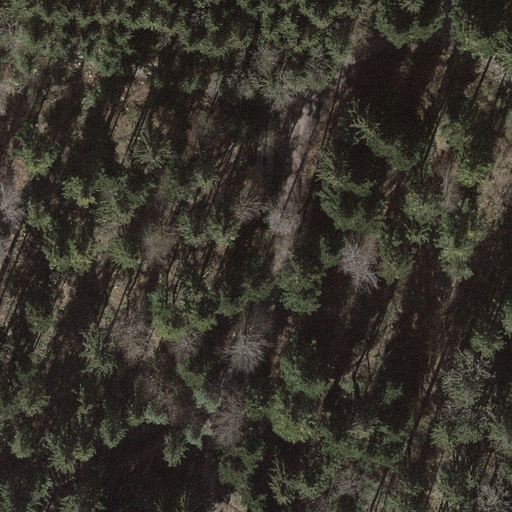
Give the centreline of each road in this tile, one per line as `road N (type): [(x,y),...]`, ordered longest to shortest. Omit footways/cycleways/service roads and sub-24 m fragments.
road 1 (track): [(204,511),(217,399),(262,313),(285,245),(297,95)]
road 2 (track): [(0,28),(252,95),(297,95)]
road 3 (track): [(217,399),(129,465),(39,511)]
road 4 (track): [(297,95),(428,19)]
